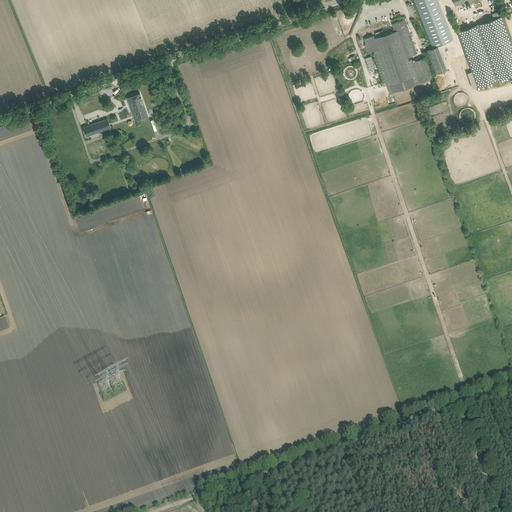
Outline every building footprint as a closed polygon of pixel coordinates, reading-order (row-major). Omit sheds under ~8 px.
[(436,74),(447,70),(437,46),(453,40),(436,0),(413,0),(433,47),(427,50),(436,74)] [(481,23),(458,32),(472,71),(477,87),(511,74),(511,43),(502,16),(501,11),(492,14),(493,16),(490,17),(491,20),(481,23)] [(417,54),(406,24),(405,19),(392,24),(395,31),(392,32),(391,27),(375,33),(376,37),(374,38),(374,36),(364,39),(366,44),(364,44),(366,48),(367,48),(369,52),(374,50),(375,53),(373,54),(383,82),(380,83),(382,87),(387,85),(390,93),(433,78),(425,57),(413,62),(412,59),(409,60),(408,57),(417,54)] [(365,58),(369,70),(375,68),(371,56),(365,58)] [(135,120),(148,116),(140,93),(129,97),(131,100),(128,101),(135,120)] [(86,136),(110,127),(107,118),(83,127),(86,136)]
